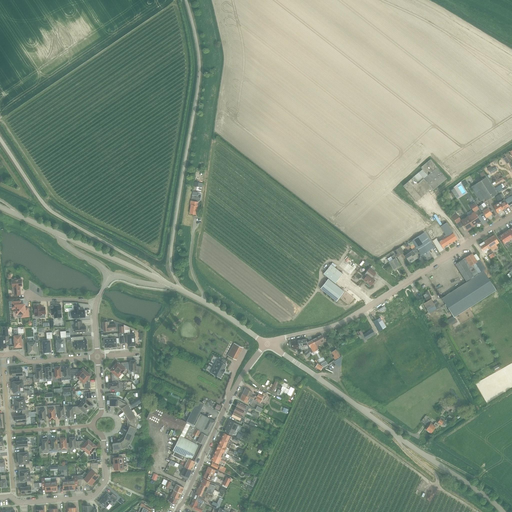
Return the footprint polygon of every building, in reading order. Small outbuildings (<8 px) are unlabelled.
[(431,188),(433,190),(447,178),(431,159),(420,168),(422,170),(403,186),(416,201),(431,188)] [(489,179),(498,193),(508,186),(499,173),(489,179)] [(475,184),(484,198),(486,201),(496,194),(486,177),(475,184)] [(484,198),(475,184),(471,187),(480,200),(484,198)] [(192,195),(191,201),(190,205),(191,205),(190,213),(196,213),(198,202),(200,199),(201,195),(198,194),(198,196),(192,195)] [(504,200),(498,203),(502,210),(509,206),(505,200),(504,198),(503,199),(504,200)] [(469,215),(468,217),(474,226),(480,221),(477,217),(482,214),(474,203),(470,206),(474,212),(472,214),(473,215),(470,216),(469,215)] [(494,208),(497,213),(498,212),(502,210),(498,203),(493,206),(494,208)] [(486,218),(492,214),(487,208),(486,206),(483,208),(481,205),(478,207),(486,218)] [(457,214),(452,217),(453,218),(460,228),(464,225),(467,230),(471,227),(474,226),(468,217),(466,218),(466,219),(464,220),(463,219),(461,221),(457,214)] [(445,237),(439,242),(443,248),(457,239),(451,230),(446,222),(440,226),(445,234),(444,235),(445,237)] [(422,255),(434,247),(424,232),(412,240),(422,255)] [(499,236),(504,244),(509,241),(504,233),(499,236)] [(479,245),(484,253),(487,251),(488,253),(491,252),(489,249),(499,243),(494,235),(479,245)] [(397,257),(403,253),(400,247),(394,251),(397,257)] [(417,258),(415,255),(419,253),(415,247),(412,249),(413,250),(405,255),(410,262),(417,258)] [(466,281),(476,275),(486,268),(480,260),(477,261),(472,253),(455,264),(466,281)] [(393,269),(399,265),(396,261),(397,260),(393,254),(391,256),(393,259),(389,261),(393,269)] [(355,271),(361,261),(357,259),(352,269),(355,271)] [(343,274),(331,265),(323,274),(335,283),(343,274)] [(371,278),(375,273),(369,268),(364,275),(367,277),(364,280),(370,285),(375,280),(371,278)] [(454,317),(496,290),(484,271),(466,283),(465,282),(441,298),(454,317)] [(12,287),(13,287),(14,295),(21,295),(20,286),(22,286),(21,279),(17,280),(16,279),(14,279),(13,280),(12,280),(12,287)] [(344,292),(328,279),(320,288),(336,301),(344,292)] [(428,291),(422,294),(425,300),(426,299),(427,301),(423,303),(428,311),(435,307),(437,310),(441,307),(437,301),(434,303),(431,298),(431,299),(430,297),(431,297),(428,291)] [(29,317),(28,308),(25,308),(24,305),(21,305),(21,301),(11,302),(12,310),(16,309),(16,314),(23,314),(23,317),(29,317)] [(397,304),(388,309),(392,316),(398,313),(399,316),(402,314),(400,311),(405,308),(402,303),(398,305),(397,304)] [(41,308),(41,305),(39,305),(38,304),(37,305),(36,305),(34,305),(35,316),(39,315),(39,318),(46,318),(45,307),(41,308)] [(51,308),(51,315),(54,315),(54,318),(62,317),(61,305),(53,306),(53,308),(51,308)] [(72,310),(70,311),(70,318),(73,318),(77,318),(77,321),(81,320),(81,317),(85,317),(84,310),(80,310),(80,306),(74,307),(74,310),(72,310)] [(381,317),(374,321),(379,331),(386,327),(381,317)] [(109,325),(109,322),(107,322),(107,321),(106,320),(105,320),(104,321),(104,322),(103,322),(103,331),(109,331),(109,330),(115,330),(115,324),(109,325)] [(86,326),(81,326),(81,325),(82,325),(82,321),(75,322),(76,334),(86,333),(86,326)] [(130,327),(124,325),(124,326),(124,332),(124,333),(127,333),(127,335),(128,346),(130,346),(130,347),(134,346),(134,345),(135,345),(135,341),(136,341),(136,337),(135,338),(134,334),(130,334),(130,327)] [(0,335),(0,348),(0,349),(1,348),(6,348),(5,336),(8,335),(7,327),(2,328),(3,336),(0,335)] [(14,339),(13,339),(14,343),(15,343),(15,347),(16,347),(16,348),(21,347),(21,346),(22,346),(21,335),(21,334),(24,333),(23,327),(18,327),(18,328),(14,328),(14,336),(14,339)] [(372,329),(363,335),(366,339),(375,334),(372,329)] [(57,347),(57,351),(59,351),(59,352),(63,352),(63,351),(64,351),(63,340),(63,338),(66,338),(66,331),(60,332),(61,340),(56,340),(57,344),(56,344),(56,347),(57,347)] [(43,348),(43,352),(45,352),(45,353),(49,353),(49,352),(50,352),(50,341),(49,341),(49,339),(52,339),(52,332),(46,333),(47,341),(43,341),(43,345),(42,345),(42,348),(43,348)] [(322,335),(313,339),(315,344),(317,347),(322,344),(320,342),(324,339),(322,335)] [(71,337),(66,338),(67,341),(71,341),(71,342),(75,341),(75,349),(76,349),(80,349),(82,349),(87,348),(87,341),(87,340),(86,340),(84,340),(83,336),(71,337)] [(109,347),(112,347),(117,347),(116,338),(104,339),(105,347),(109,347)] [(306,339),(298,340),(299,349),(299,350),(303,350),(305,354),(304,354),(306,357),(309,354),(308,348),(307,342),(306,339)] [(313,339),(307,342),(308,348),(309,354),(310,353),(318,349),(317,347),(315,344),(313,339)] [(293,349),(299,349),(298,340),(297,341),(289,342),(289,347),(292,346),(293,349)] [(29,342),(28,343),(29,353),(32,353),(32,354),(35,354),(35,353),(36,353),(36,342),(32,342),(32,341),(29,342)] [(243,348),(234,343),(234,344),(234,343),(228,355),(236,360),(243,348)] [(336,349),(332,352),(336,359),(340,356),(336,349)] [(217,360),(211,373),(220,378),(225,370),(224,369),(226,365),(225,364),(226,361),(222,359),(221,362),(217,360)] [(136,360),(130,361),(130,363),(131,369),(131,372),(134,371),(135,374),(140,374),(141,367),(136,367),(136,360)] [(117,362),(114,366),(122,373),(125,369),(128,369),(131,369),(130,363),(127,364),(127,363),(123,363),(121,365),(117,362)] [(70,377),(70,370),(69,366),(68,366),(68,365),(65,365),(65,366),(64,366),(64,373),(61,373),(61,380),(70,380),(70,377)] [(61,380),(61,373),(60,366),(54,367),(55,374),(52,374),(52,381),(57,381),(58,378),(61,377),(61,380)] [(118,377),(122,373),(114,366),(110,370),(113,373),(112,375),(112,383),(119,382),(118,377)] [(43,382),(52,381),(52,374),(51,367),(45,368),(46,375),(42,375),(43,382)] [(19,375),(19,378),(26,378),(26,373),(23,373),(22,369),(22,368),(19,369),(17,369),(17,370),(12,370),(12,376),(19,375)] [(34,382),(39,382),(43,382),(42,375),(42,368),(36,368),(37,375),(33,376),(34,382)] [(77,370),(70,370),(70,377),(75,376),(79,380),(87,371),(82,368),(79,371),(77,370)] [(91,375),(87,371),(79,380),(84,383),(84,389),(89,388),(89,385),(90,385),(90,380),(88,379),(91,375)] [(26,383),(26,378),(19,378),(20,381),(13,382),(13,384),(12,384),(12,383),(12,388),(24,387),(23,383),(26,383)] [(119,382),(112,383),(108,383),(108,389),(115,389),(116,392),(122,391),(122,382),(119,382)] [(20,393),(21,396),(27,395),(27,390),(24,390),(24,387),(12,388),(13,392),(13,391),(13,393),(20,393)] [(242,394),(250,398),(255,400),(260,403),(263,396),(258,394),(257,397),(255,396),(254,397),(251,395),(252,393),(253,392),(245,388),(242,394)] [(81,402),(90,409),(93,405),(90,402),(91,400),(91,395),(90,395),(90,392),(85,393),(85,398),(81,402)] [(242,394),(240,399),(247,403),(250,404),(252,401),(253,399),(250,398),(242,394)] [(28,400),(27,395),(21,396),(21,399),(14,399),(14,401),(13,401),(14,405),(25,404),(25,401),(28,400)] [(115,407),(118,409),(123,401),(119,399),(112,398),(112,395),(108,396),(109,400),(110,400),(110,405),(115,405),(115,407)] [(204,404),(197,400),(191,411),(188,409),(185,414),(186,414),(186,416),(188,417),(186,421),(193,425),(204,404)] [(126,414),(132,411),(127,403),(123,401),(118,409),(122,411),(123,410),(126,414)] [(69,402),(63,403),(64,407),(64,411),(67,411),(68,418),(74,418),(73,413),(73,407),(70,407),(69,402)] [(78,406),(73,407),(73,413),(81,412),(82,411),(86,414),(90,409),(81,402),(78,406)] [(238,402),(236,407),(244,411),(247,412),(248,410),(249,407),(248,406),(238,402)] [(22,410),(22,413),(29,412),(28,408),(25,407),(25,404),(14,405),(14,409),(14,408),(15,408),(15,410),(22,410)] [(54,405),(45,406),(45,413),(49,412),(49,419),(55,419),(55,412),(54,405)] [(64,418),(64,411),(63,407),(60,408),(60,405),(54,405),(55,412),(58,412),(59,419),(64,418)] [(46,420),(45,413),(45,406),(36,407),(36,413),(40,413),(40,420),(46,420)] [(158,424),(159,421),(164,412),(164,411),(164,412),(152,406),(146,418),(158,424)] [(236,407),(234,412),(241,415),(242,415),(245,417),(247,412),(244,411),(236,407)] [(138,421),(132,411),(126,414),(128,418),(127,419),(127,423),(138,422),(138,421)] [(29,417),(29,412),(22,413),(22,416),(15,416),(16,422),(21,422),(21,423),(23,422),(26,422),(26,421),(26,418),(29,417)] [(164,412),(159,421),(173,428),(178,418),(164,412)] [(234,412),(231,417),(244,423),(245,421),(240,419),(242,415),(241,415),(234,412)] [(174,452),(184,456),(195,462),(196,461),(208,436),(215,421),(200,414),(194,427),(186,423),(186,422),(182,432),(172,451),(174,452)] [(173,428),(182,432),(186,422),(178,418),(173,428)] [(232,436),(238,424),(230,420),(224,432),(232,436)] [(127,432),(133,435),(139,423),(138,422),(127,423),(128,427),(129,428),(127,432)] [(436,428),(439,424),(435,422),(433,425),(430,423),(426,429),(430,433),(435,427),(436,428)] [(130,444),(133,435),(127,432),(125,437),(124,436),(121,439),(126,446),(130,444)] [(221,438),(231,443),(232,442),(229,441),(231,436),(224,433),(221,438)] [(70,444),(67,445),(67,452),(72,451),(73,448),(76,448),(76,442),(75,437),(69,437),(70,444)] [(52,446),(48,446),(49,453),(58,452),(57,445),(57,438),(51,439),(52,446)] [(61,445),(57,445),(58,452),(67,452),(67,445),(66,438),(61,438),(61,445)] [(231,443),(221,438),(219,444),(229,448),(231,443)] [(24,449),(31,449),(31,444),(28,444),(28,440),(27,440),(27,439),(24,440),(22,440),(22,441),(17,441),(18,447),(24,447),(24,449)] [(49,453),(48,446),(48,439),(42,440),(42,447),(39,447),(40,454),(49,453)] [(81,447),(85,451),(92,443),(88,439),(85,443),(83,441),(76,442),(76,448),(81,447)] [(126,446),(121,439),(117,441),(118,443),(113,444),(114,449),(112,449),(113,453),(117,453),(116,450),(123,449),(126,446)] [(97,446),(92,443),(85,451),(89,455),(90,460),(95,459),(95,456),(96,456),(96,452),(94,450),(97,446)] [(219,444),(216,449),(224,453),(225,449),(230,451),(230,449),(231,449),(229,448),(219,444)] [(31,449),(24,449),(24,450),(25,452),(18,453),(18,455),(18,454),(17,454),(18,459),(29,458),(29,454),(31,454),(31,449)] [(224,453),(216,449),(214,455),(224,459),(224,460),(226,461),(228,458),(225,457),(227,454),(224,453)] [(191,470),(195,462),(184,456),(174,452),(172,456),(186,462),(184,466),(184,467),(191,470)] [(120,457),(113,458),(114,464),(123,463),(127,463),(126,457),(126,454),(119,454),(120,457)] [(214,455),(211,460),(218,464),(219,462),(220,460),(225,463),(226,461),(224,460),(224,459),(214,455)] [(29,461),(29,458),(18,459),(18,463),(18,462),(19,462),(19,464),(26,464),(26,466),(26,467),(32,466),(32,462),(29,461)] [(88,474),(95,481),(99,476),(95,473),(98,470),(98,466),(97,466),(97,463),(91,463),(91,470),(88,474)] [(114,465),(113,465),(113,469),(114,469),(114,470),(121,469),(121,472),(127,472),(127,466),(123,466),(123,463),(114,464),(114,465)] [(184,467),(184,466),(179,464),(177,468),(183,470),(180,477),(187,480),(192,470),(191,470),(184,467)] [(19,472),(19,476),(30,475),(30,472),(33,471),(32,466),(26,467),(26,470),(19,470),(19,472)] [(208,466),(206,472),(213,475),(214,472),(216,473),(217,474),(218,471),(208,466)] [(213,475),(206,472),(205,473),(204,473),(203,476),(204,476),(203,477),(211,481),(211,480),(213,482),(216,476),(215,476),(213,475)] [(95,481),(88,474),(88,475),(84,479),(77,479),(78,482),(78,486),(85,485),(88,482),(91,485),(95,481)] [(27,484),(34,483),(33,479),(31,478),(30,475),(19,476),(19,480),(20,480),(20,479),(20,481),(27,481),(27,484)] [(75,489),(75,486),(78,486),(78,482),(77,479),(77,476),(72,476),(71,480),(68,480),(69,489),(70,489),(70,490),(74,490),(74,489),(75,489)] [(59,477),(50,478),(51,491),(53,491),(53,492),(56,491),(56,490),(57,490),(57,484),(60,484),(59,477)] [(69,489),(68,480),(65,480),(65,477),(59,477),(60,484),(63,483),(63,490),(69,489)] [(46,491),(51,491),(50,478),(41,479),(42,488),(45,488),(46,491)] [(200,483),(214,489),(215,486),(209,484),(210,481),(203,478),(200,483)] [(184,488),(176,484),(175,487),(170,485),(171,482),(167,481),(165,487),(167,488),(168,487),(169,488),(168,488),(173,490),(181,493),(184,488)] [(34,483),(27,484),(27,487),(21,487),(21,493),(26,493),(26,494),(28,494),(32,493),(31,492),(32,492),(31,489),(34,488),(34,487),(40,487),(39,483),(34,483)] [(198,488),(195,493),(205,498),(212,501),(214,495),(213,495),(213,492),(214,489),(200,483),(198,488)] [(173,490),(171,496),(179,499),(181,493),(173,490)] [(205,498),(195,493),(193,499),(202,503),(205,504),(206,502),(203,501),(205,498)] [(110,496),(107,494),(99,502),(101,504),(101,505),(101,506),(102,506),(103,507),(104,506),(106,508),(112,501),(114,502),(117,498),(112,494),(110,496)] [(176,504),(179,499),(171,496),(169,499),(168,498),(167,500),(176,504)] [(202,503),(193,499),(190,506),(195,508),(194,509),(200,511),(201,511),(203,508),(200,507),(202,503)] [(151,511),(152,511),(150,511),(151,509),(145,506),(145,505),(141,503),(139,506),(140,507),(138,511),(151,511)]
